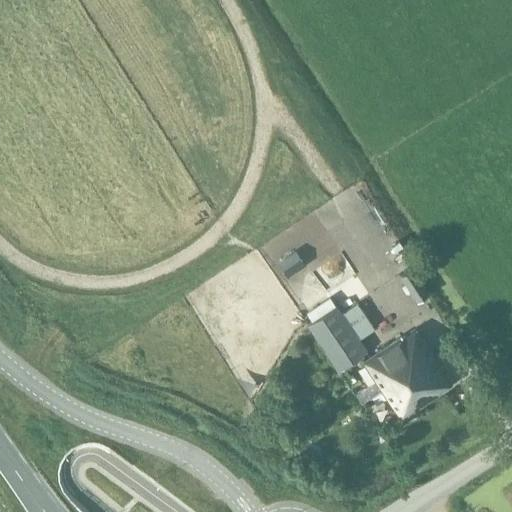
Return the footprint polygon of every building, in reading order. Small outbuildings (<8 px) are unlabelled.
[(336,250),(310,269),(325,291),(352,271),(336,250)] [(296,251),(280,263),(288,274),(304,263),(296,251)] [(412,269),(401,276),(417,301),(428,294),(412,269)] [(330,297),(306,312),(312,321),(336,305),(331,297),(330,297)] [(356,302),(341,312),(358,339),(374,329),(356,302)] [(337,371),(366,352),(358,339),(341,312),(336,305),(312,321),(307,324),(337,371)] [(451,384),(416,330),(403,338),(402,336),(364,361),(400,417),(451,384)] [(371,396),(382,389),(376,380),(355,394),(361,403),(371,396)]
